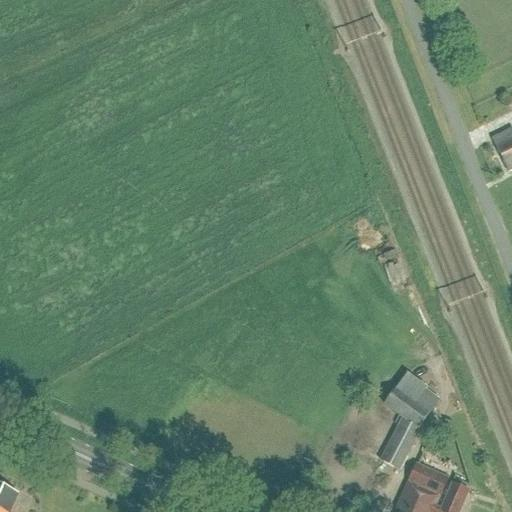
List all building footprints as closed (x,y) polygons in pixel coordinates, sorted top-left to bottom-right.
[(491,145),(507,176),(511,173),(511,135),(511,134),(491,145)] [(416,430),(437,402),(406,380),(386,409),(416,430)] [(398,473),(415,440),(394,430),(378,462),(398,473)] [(396,511),(458,511),(467,493),(450,486),(439,510),(434,508),(446,481),(415,467),(394,511),(396,511)] [(10,511),(17,497),(0,489),(0,511),(10,511)]
